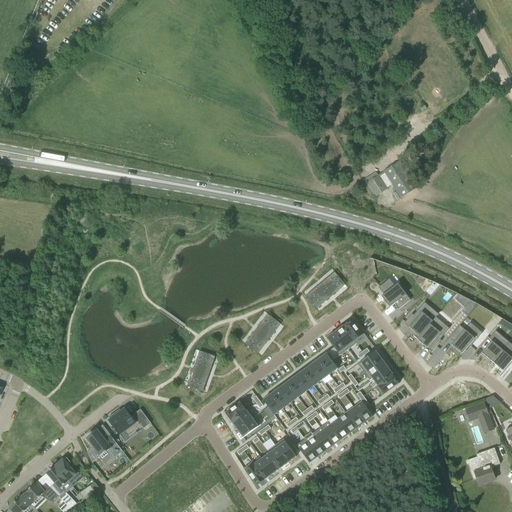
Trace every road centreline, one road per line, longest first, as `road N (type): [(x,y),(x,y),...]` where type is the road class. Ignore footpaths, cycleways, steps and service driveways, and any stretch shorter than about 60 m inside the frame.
road 1 (primary): [(511,291),(391,234),(292,207),(67,166)]
road 2 (residential): [(201,424),(210,407),(361,299),(430,387)]
road 3 (residential): [(201,424),(260,510),(419,397)]
road 4 (residential): [(124,511),(112,498),(201,424)]
road 5 (unclassified): [(419,397),(454,511)]
